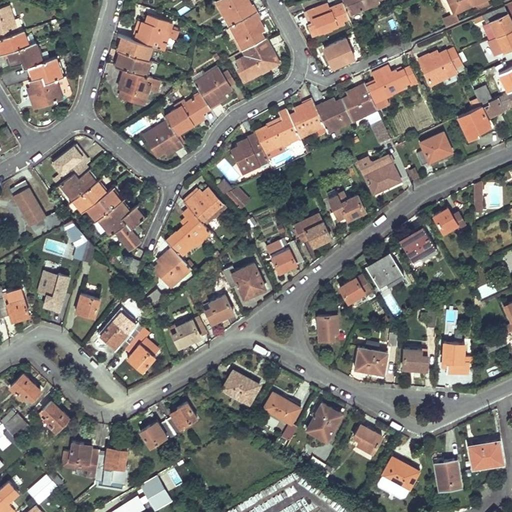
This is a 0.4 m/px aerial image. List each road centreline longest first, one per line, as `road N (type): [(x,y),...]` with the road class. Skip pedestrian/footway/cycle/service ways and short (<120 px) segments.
road 1 (residential): [(295,294),(416,196),(511,152)]
road 2 (residential): [(299,70),(284,91),(230,121),(172,181)]
road 3 (residential): [(244,332),(127,404)]
road 4 (residential): [(24,344),(39,334),(61,340),(127,404)]
road 5 (residential): [(479,402),(420,428),(363,396)]
road 6 (residential): [(127,404),(94,409),(24,344)]
road 7 (residential): [(299,70),(331,80),(412,43)]
